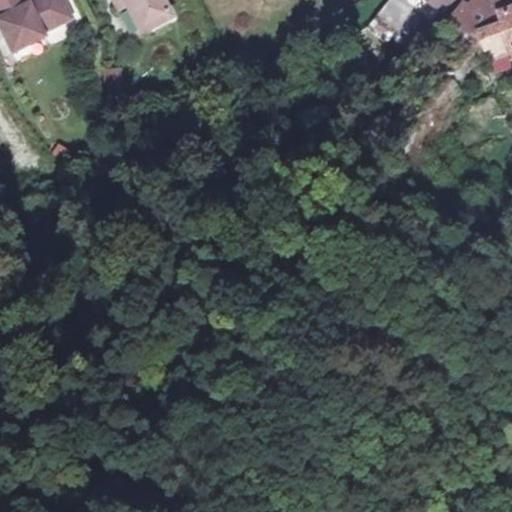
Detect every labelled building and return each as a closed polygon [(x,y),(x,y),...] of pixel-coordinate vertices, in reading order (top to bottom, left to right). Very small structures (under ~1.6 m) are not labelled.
[(24,0),(0,0),(0,29),(16,59),(47,43),(45,38),(73,23),(60,0),(44,0),(29,8),(24,0)] [(112,0),(120,13),(128,9),(142,36),(171,20),(160,0),(112,0)] [(451,0),(413,0),(412,2),(408,0),(399,0),(380,24),(417,52),(434,26),(438,20),(441,14),(451,0)] [(457,43),(461,45),(511,14),(511,0),(461,0),(437,29),(457,43)] [(511,14),(461,45),(477,76),(483,91),(499,83),(491,68),(511,57),(511,14)] [(104,88),(123,86),(120,67),(102,69),(104,88)]
